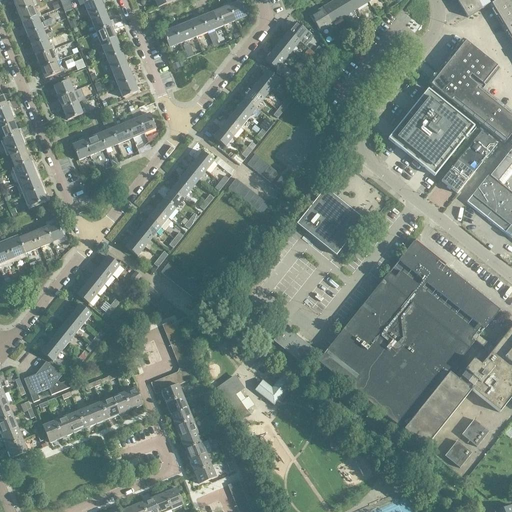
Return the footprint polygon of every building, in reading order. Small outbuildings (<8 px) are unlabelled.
[(29,0),(14,0),(12,1),(17,13),(35,5),(34,1),(31,2),(29,0)] [(62,0),(64,11),(73,10),(71,0),(62,0)] [(103,0),(96,0),(84,5),(90,19),(104,13),(101,4),(104,3),(103,0)] [(356,10),(350,0),(334,0),(334,1),(344,17),(356,10)] [(368,2),(366,0),(350,0),(356,10),(368,2)] [(455,0),(466,18),(495,0),(455,0)] [(511,0),(499,0),(489,6),(511,44),(511,0)] [(231,1),(226,3),(234,22),(245,17),(239,2),(232,5),(231,1)] [(344,17),(334,1),(322,8),(332,24),(344,17)] [(224,9),(214,12),(220,27),(234,22),(226,3),(222,4),(224,9)] [(35,5),(17,13),(21,24),(37,17),(44,14),(42,10),(35,13),(32,6),(35,5)] [(332,24),(322,8),(309,16),(319,32),(332,24)] [(205,16),(204,13),(204,12),(199,13),(207,33),(220,27),(214,12),(205,16)] [(104,13),(90,19),(95,32),(113,25),(111,20),(108,22),(104,13)] [(197,19),(187,23),(193,38),(207,33),(199,13),(195,15),(197,19)] [(37,17),(21,24),(26,35),(44,27),(45,27),(55,23),(53,20),(43,24),(43,23),(40,24),(37,17)] [(176,23),(172,24),(180,44),(193,38),(187,23),(178,27),(176,23)] [(294,23),(287,33),(299,43),(307,33),(294,23)] [(168,48),(180,44),(172,24),(167,26),(169,30),(162,33),(168,48)] [(113,25),(95,32),(101,46),(116,40),(112,31),(115,29),(113,25)] [(44,27),(26,35),(30,46),(46,40),(54,36),(53,32),(44,35),(42,29),(45,27),(44,27)] [(299,43),(287,33),(279,42),(291,52),(299,43)] [(46,40),(30,46),(35,57),(54,49),(52,45),(49,46),(46,40)] [(116,40),(101,46),(106,60),(125,52),(123,48),(119,49),(116,40)] [(462,40),(427,83),(457,107),(504,144),(511,134),(511,113),(483,90),(500,69),(494,65),(462,40)] [(196,41),(184,46),(189,56),(201,51),(196,41)] [(291,52),(279,42),(271,52),(284,62),(291,52)] [(317,57),(323,50),(318,47),(313,54),(317,57)] [(54,49),(35,57),(39,68),(55,62),(58,60),(57,56),(53,57),(51,51),(54,50),(54,49)] [(125,52),(106,60),(112,73),(127,67),(123,58),(126,57),(125,52)] [(284,62),(271,52),(264,62),(276,71),(284,62)] [(317,57),(313,54),(308,60),(312,63),(317,57)] [(55,62),(39,68),(44,80),(63,72),(61,67),(58,68),(55,62)] [(302,76),(307,69),(303,66),(298,73),(302,76)] [(127,67),(112,73),(117,87),(136,79),(134,75),(130,76),(127,67)] [(266,71),(258,81),(270,91),(278,81),(266,71)] [(302,76),(298,73),(293,79),(297,82),(302,76)] [(136,79),(117,87),(122,98),(137,92),(134,85),(138,84),(136,79)] [(53,87),(57,98),(76,90),(74,86),(71,87),(68,80),(53,87)] [(270,91),(258,81),(250,91),(262,100),(270,91)] [(76,90),(57,98),(62,109),(81,101),(79,97),(76,98),(73,92),(76,91),(76,90)] [(427,90),(400,124),(388,140),(434,177),(473,127),(427,90)] [(262,100),(250,91),(243,100),(255,110),(262,100)] [(2,96),(0,97),(0,110),(11,106),(9,102),(5,103),(2,96)] [(284,102),(288,106),(293,101),(288,97),(284,102)] [(255,110),(243,100),(235,110),(247,119),(255,110)] [(81,101),(62,109),(66,121),(85,113),(83,108),(80,109),(77,103),(81,102),(81,101)] [(277,112),(281,115),(288,106),(284,102),(277,112)] [(11,106),(0,110),(0,126),(13,121),(9,112),(12,111),(11,106)] [(142,117),(141,114),(139,109),(135,111),(144,134),(155,129),(149,114),(142,117)] [(247,119),(235,110),(228,119),(239,129),(247,119)] [(134,121),(124,124),(130,139),(144,134),(135,111),(130,113),(134,121)] [(115,128),(113,125),(110,117),(106,118),(109,126),(117,145),(130,139),(124,124),(115,128)] [(239,129),(228,119),(220,129),(232,138),(239,129)] [(13,121),(0,126),(0,133),(3,141),(22,134),(20,129),(16,131),(13,121)] [(266,134),(271,127),(267,124),(261,131),(266,134)] [(106,132),(97,135),(103,151),(117,145),(109,126),(105,128),(106,132)] [(232,138),(220,129),(212,139),(224,148),(232,138)] [(266,134),(261,131),(257,137),(261,140),(266,134)] [(481,132),(441,182),(456,194),(496,145),(481,132)] [(22,134),(3,141),(9,155),(24,149),(20,140),(23,138),(22,134)] [(86,136),(82,137),(89,156),(103,151),(97,135),(88,139),(86,136)] [(77,161),(89,156),(82,137),(77,139),(79,143),(71,146),(77,161)] [(250,153),(256,146),(252,143),(246,150),(250,153)] [(24,149),(9,155),(14,169),(33,161),(31,157),(27,158),(24,149)] [(511,149),(489,178),(487,176),(467,202),(505,233),(504,235),(507,237),(511,230),(511,149)] [(250,153),(246,150),(241,156),(246,159),(250,153)] [(201,153),(193,163),(205,172),(213,162),(201,153)] [(255,156),(247,165),(252,169),(260,159),(255,156)] [(260,159),(252,169),(257,173),(264,163),(260,159)] [(33,161),(14,169),(20,182),(35,176),(31,167),(35,165),(33,161)] [(205,172),(193,163),(185,172),(197,182),(205,172)] [(264,163),(257,173),(261,177),(269,167),(264,163)] [(269,167),(261,177),(266,180),(274,170),(269,167)] [(274,170),(266,180),(271,184),(279,174),(274,170)] [(197,182),(185,172),(178,182),(190,191),(197,182)] [(35,176),(20,182),(25,196),(44,189),(42,184),(39,185),(35,176)] [(223,187),(229,180),(225,176),(219,183),(223,187)] [(281,177),(274,186),(280,191),(287,182),(281,177)] [(228,189),(232,193),(240,183),(235,179),(228,189)] [(190,191),(178,182),(170,191),(182,200),(190,191)] [(223,187),(219,183),(215,189),(219,192),(223,187)] [(232,193),(237,197),(245,187),(240,183),(232,193)] [(237,197),(242,200),(250,191),(245,187),(237,197)] [(44,189),(25,196),(30,207),(45,201),(42,195),(46,193),(44,189)] [(182,200),(170,191),(163,200),(174,210),(182,200)] [(242,200),(247,204),(255,194),(250,191),(242,200)] [(297,225),(307,233),(336,256),(364,222),(325,191),(297,225)] [(247,204),(252,208),(259,198),(255,194),(247,204)] [(208,206),(214,199),(210,195),(204,202),(208,206)] [(252,208),(256,212),(264,202),(259,198),(252,208)] [(174,210),(163,200),(155,210),(167,219),(174,210)] [(208,206),(204,202),(199,208),(204,211),(208,206)] [(264,202),(256,212),(261,215),(269,205),(264,202)] [(167,219),(155,210),(147,219),(159,229),(167,219)] [(193,225),(199,218),(194,214),(189,221),(193,225)] [(159,229),(147,219),(140,229),(152,238),(159,229)] [(193,225),(189,221),(184,227),(188,230),(193,225)] [(49,223),(44,224),(51,243),(62,239),(56,223),(50,226),(49,223)] [(41,230),(32,233),(38,249),(51,243),(44,224),(39,226),(41,230)] [(152,238),(140,229),(132,238),(144,248),(152,238)] [(21,234),(17,236),(24,254),(38,249),(32,233),(23,237),(21,234)] [(178,244),(183,237),(179,233),(173,240),(178,244)] [(13,241),(4,245),(10,260),(24,254),(17,236),(12,238),(13,241)] [(144,248),(132,238),(124,248),(136,258),(144,248)] [(178,244),(173,240),(169,246),(173,249),(178,244)] [(317,363),(424,449),(470,391),(499,413),(511,396),(511,327),(479,368),(472,362),(463,372),(465,373),(458,382),(448,374),(499,311),(415,245),(412,243),(317,363)] [(0,263),(10,260),(4,245),(0,246),(0,263)] [(163,263),(168,256),(164,252),(158,259),(163,263)] [(107,257),(99,267),(110,276),(118,267),(107,257)] [(163,263),(158,259),(153,265),(158,268),(163,263)] [(170,264),(162,274),(166,277),(174,268),(170,264)] [(110,276),(99,267),(91,276),(103,286),(110,276)] [(174,268),(166,277),(171,281),(179,271),(174,268)] [(179,271),(171,281),(175,285),(183,275),(179,271)] [(136,272),(129,280),(135,284),(141,277),(136,272)] [(183,275),(175,285),(180,288),(188,278),(183,275)] [(103,286),(91,276),(83,286),(95,295),(103,286)] [(188,278),(180,288),(184,292),(192,282),(188,278)] [(129,292),(135,284),(130,281),(125,288),(129,292)] [(192,282),(184,292),(189,295),(197,285),(192,282)] [(197,285),(189,295),(193,299),(201,289),(197,285)] [(95,295),(83,286),(75,296),(87,305),(95,295)] [(149,287),(141,297),(146,301),(154,291),(149,287)] [(129,292),(125,288),(120,294),(125,297),(129,292)] [(154,291),(146,301),(151,304),(159,295),(154,291)] [(159,295),(151,304),(156,308),(163,298),(159,295)] [(163,298),(156,308),(160,312),(168,302),(163,298)] [(114,311),(119,303),(115,300),(110,307),(114,311)] [(168,302),(160,312),(165,316),(173,306),(168,302)] [(79,306),(71,315),(82,325),(90,315),(79,306)] [(114,311),(110,307),(105,313),(109,316),(114,311)] [(82,325),(71,315),(63,325),(75,334),(82,325)] [(173,322),(162,327),(164,332),(175,327),(173,322)] [(75,334),(63,325),(55,334),(67,344),(75,334)] [(175,327),(164,332),(166,337),(177,332),(175,327)] [(315,351),(285,327),(273,341),(303,366),(315,351)] [(101,331),(96,336),(101,340),(105,334),(101,331)] [(177,332),(166,337),(168,342),(180,338),(177,332)] [(67,344),(55,334),(48,344),(59,353),(67,344)] [(96,336),(89,346),(93,349),(101,340),(96,336)] [(180,338),(168,342),(170,348),(182,343),(180,338)] [(182,343),(170,348),(173,353),(184,348),(182,343)] [(59,353),(48,344),(40,353),(51,363),(59,353)] [(89,346),(81,355),(86,359),(93,349),(89,346)] [(184,348),(173,353),(175,359),(186,354),(184,348)] [(186,354),(175,359),(177,364),(188,359),(186,354)] [(81,355),(74,365),(78,368),(86,359),(81,355)] [(188,359),(177,364),(179,369),(191,364),(188,359)] [(61,376),(45,363),(35,376),(24,380),(33,403),(39,401),(37,395),(49,390),(51,396),(71,388),(69,383),(68,381),(60,384),(57,382),(61,376)] [(191,364),(179,369),(177,373),(182,384),(192,380),(196,378),(191,364)] [(78,368),(74,365),(69,370),(73,374),(78,368)] [(177,373),(172,375),(176,387),(178,386),(182,384),(177,373)] [(266,396),(275,403),(292,382),(283,374),(272,388),(262,380),(257,387),(267,395),(266,396)] [(172,375),(166,378),(171,389),(176,387),(172,375)] [(166,378),(161,380),(166,391),(171,389),(166,378)] [(217,389),(239,420),(247,414),(233,395),(241,389),(233,378),(234,378),(233,378),(217,389)] [(100,381),(100,380),(92,384),(94,388),(102,385),(102,384),(106,383),(104,379),(100,381)] [(161,380),(156,382),(160,393),(161,393),(166,391),(161,380)] [(156,382),(151,384),(156,395),(160,393),(156,382)] [(176,387),(171,389),(166,391),(161,393),(166,405),(183,398),(178,386),(176,387)] [(135,389),(123,394),(130,411),(141,406),(135,389)] [(69,393),(71,398),(79,394),(77,390),(69,393)] [(123,394),(111,399),(118,415),(130,411),(123,394)] [(183,398),(166,405),(171,416),(187,409),(183,398)] [(111,399),(100,404),(107,420),(118,415),(111,399)] [(100,404),(88,408),(95,425),(107,420),(100,404)] [(8,407),(0,409),(0,423),(12,418),(8,407)] [(88,408),(77,413),(84,429),(95,425),(88,408)] [(187,409),(171,416),(175,428),(192,421),(187,409)] [(77,413),(65,418),(72,434),(84,429),(77,413)] [(12,418),(0,423),(0,435),(0,436),(17,430),(12,418)] [(65,418),(54,422),(61,439),(72,434),(65,418)] [(192,421),(175,428),(180,439),(197,432),(192,421)] [(476,448),(488,433),(473,421),(461,436),(476,448)] [(54,422),(42,427),(49,444),(61,439),(54,422)] [(17,430),(0,436),(5,448),(22,441),(17,430)] [(197,432),(180,439),(185,451),(201,444),(197,432)] [(22,441),(5,448),(10,460),(26,453),(22,441)] [(459,469),(471,454),(456,442),(444,457),(459,469)] [(201,444),(185,451),(189,462),(206,455),(201,444)] [(206,455),(189,462),(194,474),(211,467),(206,455)] [(211,467),(194,474),(199,485),(216,479),(211,467)] [(239,482),(227,487),(229,492),(241,488),(239,482)] [(241,488),(229,492),(231,498),(243,493),(241,488)] [(176,489),(164,494),(171,511),(183,506),(176,489)] [(243,493),(231,498),(234,503),(245,498),(243,493)] [(168,511),(171,511),(164,494),(152,499),(157,511),(168,511)] [(245,498),(234,503),(236,508),(247,503),(245,498)] [(157,511),(152,499),(141,504),(144,511),(157,511)] [(247,503),(236,508),(237,511),(241,511),(249,509),(247,503)]
